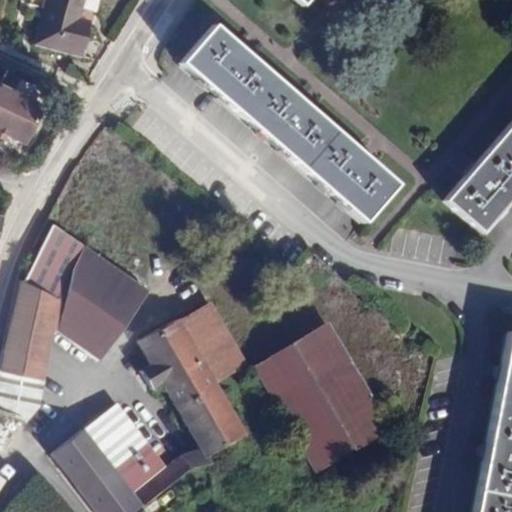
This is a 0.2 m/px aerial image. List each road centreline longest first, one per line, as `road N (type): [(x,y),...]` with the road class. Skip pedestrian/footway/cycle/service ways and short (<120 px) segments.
road 1 (residential): [(476,292),(367,270),(123,65)]
road 2 (tertiary): [(123,65),(44,174),(0,273)]
road 3 (residential): [(495,295),(455,511)]
